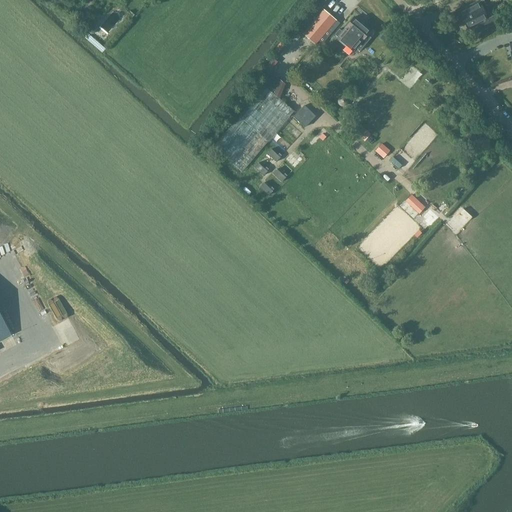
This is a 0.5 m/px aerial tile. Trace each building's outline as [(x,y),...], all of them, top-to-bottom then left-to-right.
[(464,7),(456,12),(460,20),(463,19),(468,28),(488,18),(491,16),(482,0),(481,0),(479,1),(478,2),(478,0),(464,7)] [(323,9),(302,34),(314,44),(318,40),(322,44),(340,23),(335,20),(323,9)] [(339,29),(334,35),(337,37),(337,38),(347,46),(352,50),(353,49),(354,50),(356,48),(359,51),(371,38),(366,34),(370,30),(354,16),(344,28),(344,29),(342,32),(339,29)] [(270,148),(266,153),(276,161),(280,156),(270,148)] [(257,162),(253,166),(262,174),(267,170),(257,162)] [(276,168),(272,173),(281,181),(285,177),(276,168)] [(263,182),(259,186),(268,194),(272,190),(269,187),(263,182)] [(0,338),(12,333),(0,310),(0,338)]
